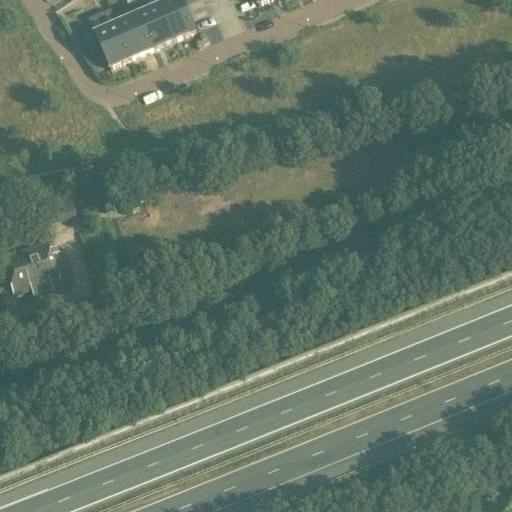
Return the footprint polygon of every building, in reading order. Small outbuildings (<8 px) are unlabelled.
[(180,0),(160,9),(175,45),(196,35),(183,3),(181,0),(180,0)] [(278,0),(255,0),(259,9),(278,0)] [(175,45),(160,9),(138,18),(154,54),(175,45)] [(154,54),(138,18),(117,27),(132,63),(154,54)] [(132,63),(117,27),(96,36),(111,72),(132,63)] [(101,199),(105,214),(144,206),(141,191),(101,199)] [(57,201),(40,206),(47,229),(74,220),(73,219),(83,216),(79,204),(71,207),(68,197),(57,201)] [(46,246),(1,261),(14,301),(29,296),(28,292),(59,283),(51,260),(57,258),(54,248),(47,250),(46,246)]
